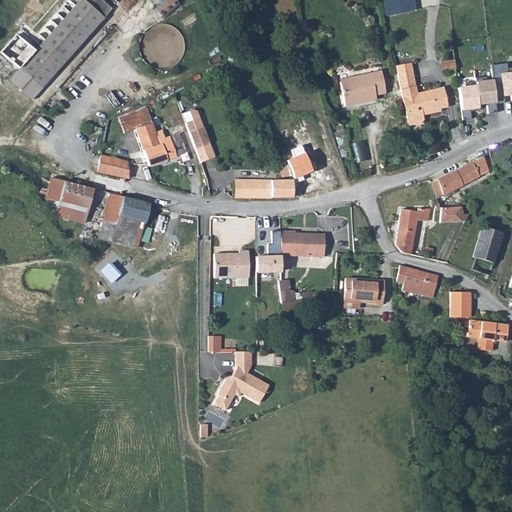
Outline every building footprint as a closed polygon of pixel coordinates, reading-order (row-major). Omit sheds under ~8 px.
[(41,89),(111,9),(100,0),(79,0),(18,69),(41,89)] [(163,20),(179,5),(174,0),(164,0),(154,10),(163,20)] [(454,60),(439,62),(440,70),(455,69),(454,60)] [(395,66),(397,76),(412,72),(410,63),(395,66)] [(41,89),(18,69),(8,80),(31,100),(41,89)] [(511,69),(499,71),(502,96),(511,94),(511,69)] [(349,81),(339,83),(344,107),(356,104),(355,100),(375,96),(385,94),(380,71),(349,78),(349,81)] [(412,72),(397,76),(400,90),(415,87),(412,72)] [(474,80),(474,83),(477,104),(496,102),(492,78),(474,80)] [(474,83),(457,85),(461,109),(477,106),(477,104),(474,83)] [(415,87),(400,90),(408,126),(421,123),(423,120),(422,113),(423,113),(425,110),(428,110),(429,114),(440,111),(440,109),(447,107),(443,88),(416,94),(415,87)] [(375,96),(355,100),(356,104),(376,100),(375,96)] [(149,168),(167,160),(186,153),(181,140),(171,144),(169,138),(162,140),(161,139),(164,138),(162,132),(155,133),(146,108),(145,106),(118,117),(124,134),(135,130),(142,151),(149,168)] [(203,128),(199,118),(185,124),(189,133),(203,128)] [(298,122),(284,129),(291,144),(288,146),(295,158),(297,157),(313,148),(298,122)] [(203,128),(189,133),(195,150),(209,144),(203,128)] [(171,144),(181,140),(178,134),(169,138),(171,144)] [(209,144),(195,150),(200,164),(214,159),(209,144)] [(321,164),(313,148),(297,157),(306,172),(321,164)] [(455,172),(430,182),(435,196),(490,173),(481,155),(462,168),(455,172)] [(100,156),(96,173),(106,175),(128,180),(127,162),(100,156)] [(288,165),(279,168),(283,177),(292,176),(288,165)] [(56,217),(84,224),(92,189),(50,179),(45,199),(56,217)] [(234,180),(234,198),(265,198),(292,198),(292,180),(234,180)] [(123,197),(109,194),(98,239),(112,242),(123,197)] [(137,249),(137,248),(148,203),(134,200),(123,197),(112,242),(137,249)] [(461,207),(440,208),(440,210),(439,223),(464,222),(468,214),(463,215),(461,207)] [(395,245),(401,253),(410,255),(416,220),(427,222),(430,209),(417,209),(417,212),(400,210),(395,245)] [(481,229),(472,257),(475,258),(493,264),(501,235),(481,229)] [(295,232),(280,231),(280,256),(323,257),(324,235),(295,234),(295,232)] [(238,254),(213,255),(214,278),(248,278),(248,251),(238,252),(238,254)] [(399,266),(396,282),(403,284),(402,290),(432,298),(438,276),(399,266)] [(345,279),(343,301),(382,304),(383,282),(345,279)] [(277,281),(280,304),(290,302),(288,288),(289,288),(288,280),(277,281)] [(468,293),(449,292),(450,318),(469,317),(470,317),(470,293),(468,293)] [(463,322),(464,328),(468,328),(467,337),(479,339),(477,350),(491,351),(493,340),(505,342),(507,326),(469,321),(463,322)] [(250,352),(235,352),(235,368),(237,369),(235,373),(236,376),(235,378),(231,376),(226,378),(216,395),(218,396),(213,404),(225,411),(230,402),(228,401),(232,394),(238,397),(240,393),(258,403),(268,386),(246,373),(251,366),(274,367),(275,353),(250,352)]
